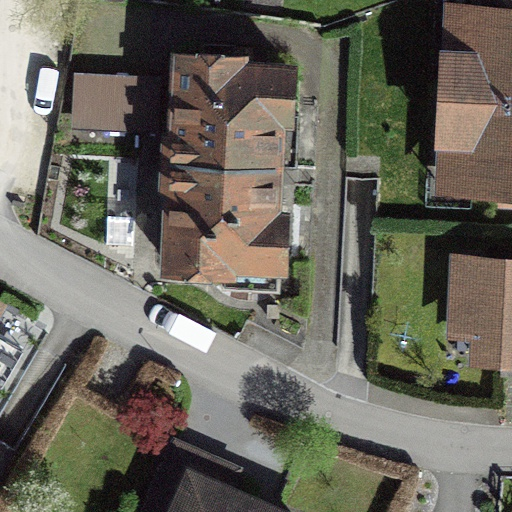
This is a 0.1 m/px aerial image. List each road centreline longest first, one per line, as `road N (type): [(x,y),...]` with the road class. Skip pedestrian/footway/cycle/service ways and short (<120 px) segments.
road 1 (residential): [(511,452),(458,453),(316,411),(209,365),(0,253)]
road 2 (track): [(334,72),(327,44),(177,31)]
